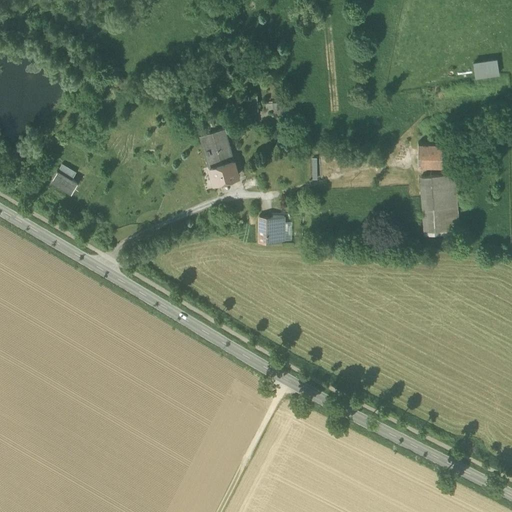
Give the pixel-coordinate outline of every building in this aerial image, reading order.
[(475,76),(500,73),(498,57),(473,60),(475,76)] [(247,95),(249,112),(258,112),(257,104),(257,94),(247,95)] [(271,115),(287,123),(285,102),(265,103),(266,112),(271,112),(271,115)] [(237,175),(233,159),(224,127),(200,134),(209,166),(214,181),(237,175)] [(417,163),(451,164),(452,142),(418,141),(417,163)] [(62,163),(58,171),(72,179),(76,172),(62,163)] [(77,183),(72,179),(58,171),(57,171),(50,181),(71,194),(77,183)] [(421,175),(424,234),(458,231),(454,173),(421,175)] [(259,232),(273,232),(273,215),(259,215),(259,232)] [(259,241),(282,241),(282,237),(284,237),(284,230),(287,229),(287,223),(284,223),(284,216),(273,215),(273,232),(259,232),(259,241)] [(94,230),(96,235),(101,234),(105,232),(99,219),(91,224),(94,230)]
